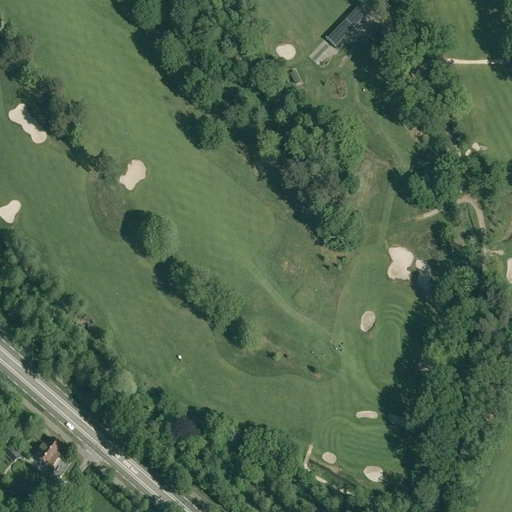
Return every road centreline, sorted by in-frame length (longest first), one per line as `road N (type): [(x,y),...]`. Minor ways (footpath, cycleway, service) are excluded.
road 1 (primary): [(106,433),(0,343)]
road 2 (primary): [(0,367),(94,447)]
